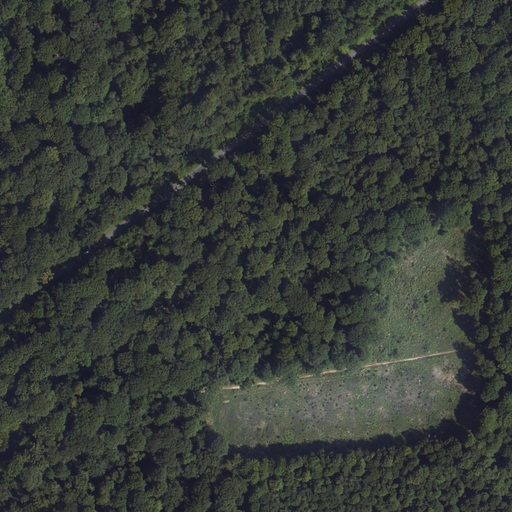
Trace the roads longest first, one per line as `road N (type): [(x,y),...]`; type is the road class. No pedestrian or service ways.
road 1 (primary): [(0,317),(425,0)]
road 2 (track): [(511,350),(0,429)]
